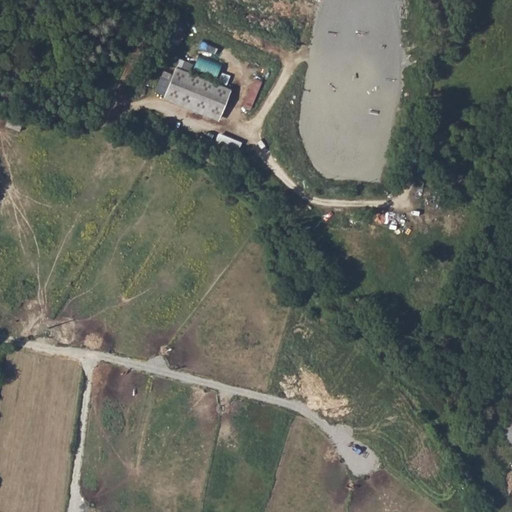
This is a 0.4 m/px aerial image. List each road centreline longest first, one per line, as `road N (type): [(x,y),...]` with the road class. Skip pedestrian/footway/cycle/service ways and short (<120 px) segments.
road 1 (track): [(0,337),(294,405)]
road 2 (track): [(98,123),(169,0)]
